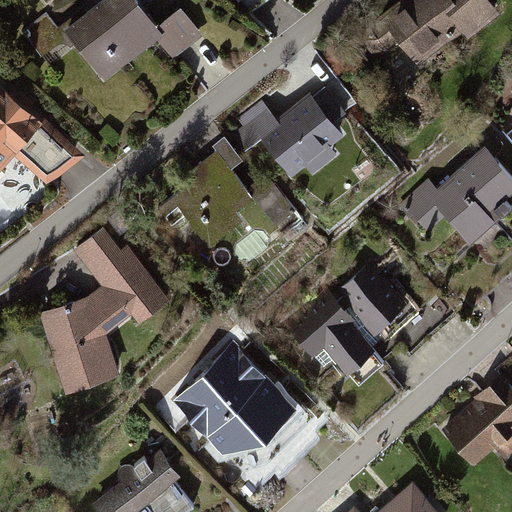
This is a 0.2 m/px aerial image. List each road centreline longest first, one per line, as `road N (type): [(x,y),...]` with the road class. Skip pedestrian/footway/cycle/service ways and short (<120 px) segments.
road 1 (residential): [(0,268),(342,0)]
road 2 (residential): [(294,511),(511,317)]
